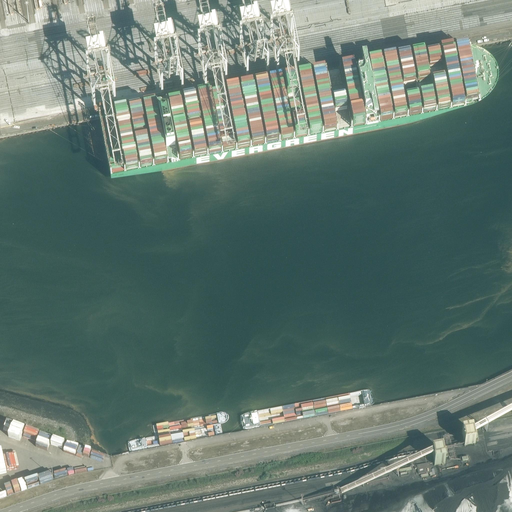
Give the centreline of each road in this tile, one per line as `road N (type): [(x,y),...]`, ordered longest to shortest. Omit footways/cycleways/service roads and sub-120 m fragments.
road 1 (unclassified): [(8,511),(73,489),(392,426),(511,375)]
road 2 (unknown): [(511,455),(348,511)]
